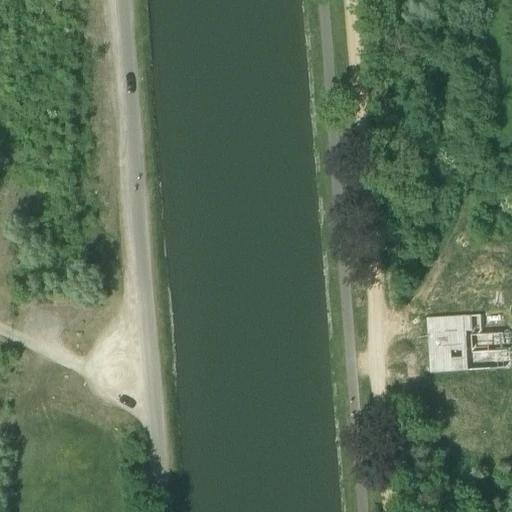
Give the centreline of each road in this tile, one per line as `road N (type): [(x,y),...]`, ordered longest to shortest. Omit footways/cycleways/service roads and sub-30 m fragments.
road 1 (unclassified): [(121,0),(161,511)]
road 2 (track): [(389,511),(352,0)]
